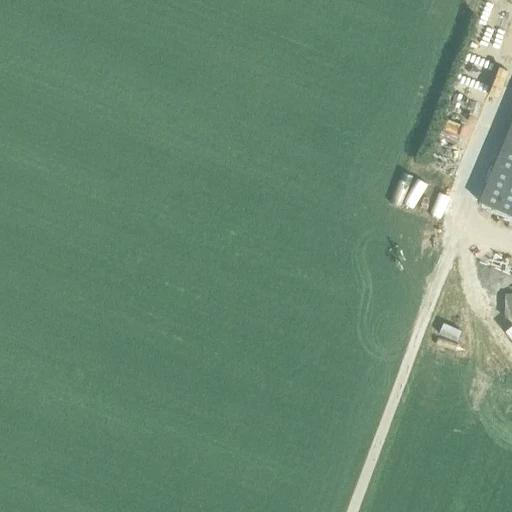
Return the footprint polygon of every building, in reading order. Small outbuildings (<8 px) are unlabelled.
[(464,85),(487,88),(488,78),(465,74),(464,85)] [(466,141),(471,120),(443,113),(438,134),(466,141)] [(511,121),(479,202),(511,216),(511,121)] [(386,288),(411,265),(402,255),(377,278),(386,288)] [(391,333),(406,307),(396,301),(381,327),(391,333)]
